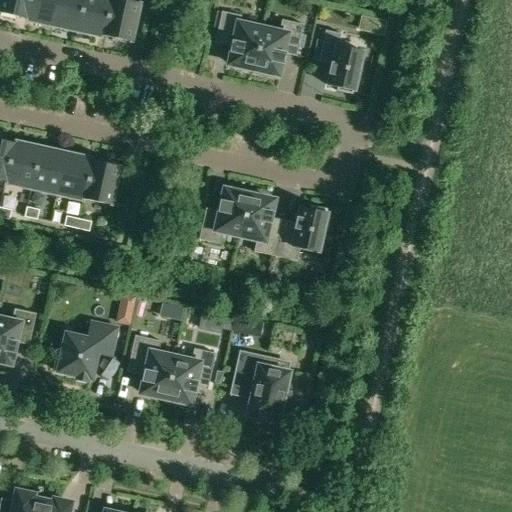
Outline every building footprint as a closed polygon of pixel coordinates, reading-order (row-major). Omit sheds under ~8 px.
[(15,17),(24,19),(28,0),(0,0),(0,13),(1,13),(0,16),(15,19),(15,17)] [(48,24),(51,24),(55,0),(28,0),(24,19),(34,21),(33,23),(48,26),(48,24)] [(67,28),(77,30),(83,0),(55,0),(51,24),(53,25),(52,27),(67,30),(67,28)] [(94,34),(103,36),(110,0),(83,0),(77,30),(79,31),(79,33),(93,36),(94,34)] [(124,0),(110,0),(103,36),(112,38),(112,40),(126,44),(127,41),(130,42),(139,3),(124,0)] [(237,69),(253,72),(262,29),(240,24),(241,16),(222,11),(215,43),(231,46),(229,52),(232,53),(229,64),(238,66),(237,69)] [(377,19),(374,34),(384,36),(387,21),(377,19)] [(262,29),(253,72),(268,76),(269,72),(278,74),(280,63),(282,64),(285,53),(297,56),(304,25),(282,20),(279,32),(262,29)] [(319,61),(330,63),(328,74),(330,74),(328,85),(337,87),(336,90),(352,94),(358,70),(361,71),(365,55),(362,54),(362,51),(339,46),(341,34),(326,30),(319,61)] [(0,180),(5,182),(13,143),(4,141),(4,139),(0,137),(0,180)] [(5,182),(31,188),(39,149),(37,148),(37,146),(23,143),(22,145),(13,143),(5,182)] [(31,188),(57,193),(65,155),(63,154),(64,152),(49,149),(49,151),(39,149),(31,188)] [(57,193),(83,199),(92,160),(82,158),(83,156),(68,153),(68,155),(65,155),(57,193)] [(92,160),(83,199),(110,205),(119,166),(115,166),(116,163),(101,160),(101,162),(92,160)] [(198,240),(220,244),(223,232),(239,235),(249,192),(233,188),(233,192),(224,190),(222,201),(219,200),(217,211),(205,208),(198,240)] [(275,256),(283,220),(271,218),(273,212),(270,211),(273,200),(264,198),(265,195),(249,192),(240,235),(256,239),(253,252),(275,256)] [(275,256),(284,258),(297,261),(299,248),(317,252),(318,249),(321,250),(325,234),(321,233),(327,209),(310,205),(309,208),(301,206),(298,218),(296,217),(295,223),(283,220),(275,256)] [(0,208),(0,217),(9,220),(11,211),(0,208)] [(26,208),(24,218),(37,220),(39,211),(26,208)] [(66,217),(64,227),(76,229),(79,219),(66,217)] [(79,219),(76,229),(89,232),(91,222),(79,219)] [(279,282),(284,258),(275,256),(270,280),(279,282)] [(0,318),(0,364),(1,365),(2,362),(10,363),(13,352),(15,353),(17,342),(29,345),(36,314),(14,309),(12,322),(0,318)] [(132,312),(119,309),(116,322),(129,325),(132,312)] [(221,328),(231,330),(234,318),(224,315),(221,328)] [(234,318),(231,330),(264,337),(267,324),(234,318)] [(57,372),(76,376),(76,378),(87,381),(88,379),(92,379),(98,352),(112,355),(117,328),(94,323),(91,338),(65,333),(57,372)] [(127,371),(143,375),(142,380),(144,381),(141,392),(150,394),(150,397),(165,401),(175,357),(158,354),(161,341),(135,335),(127,371)] [(165,401),(180,404),(181,401),(190,403),(192,392),(195,392),(196,387),(208,389),(216,353),(194,348),(191,361),(175,357),(165,401)] [(254,421),(270,424),(271,421),(279,423),(282,406),(288,407),(291,392),(286,391),(290,371),(268,366),(270,357),(240,350),(230,394),(250,399),(247,415),(255,417),(254,421)] [(40,511),(43,501),(33,498),(34,495),(17,491),(14,506),(12,506),(11,511),(0,508),(0,511),(40,511)] [(43,501),(40,511),(69,511),(71,503),(54,499),(54,503),(43,501)]
